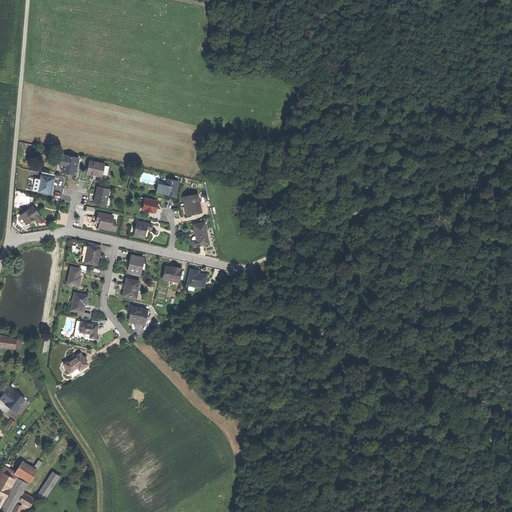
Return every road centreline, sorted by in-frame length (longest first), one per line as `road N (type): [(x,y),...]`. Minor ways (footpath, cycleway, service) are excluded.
road 1 (track): [(287,0),(292,28),(375,213),(338,347)]
road 2 (track): [(243,269),(264,276),(338,347),(511,416)]
road 3 (track): [(243,269),(376,202),(511,187)]
road 4 (unknown): [(457,190),(410,375)]
